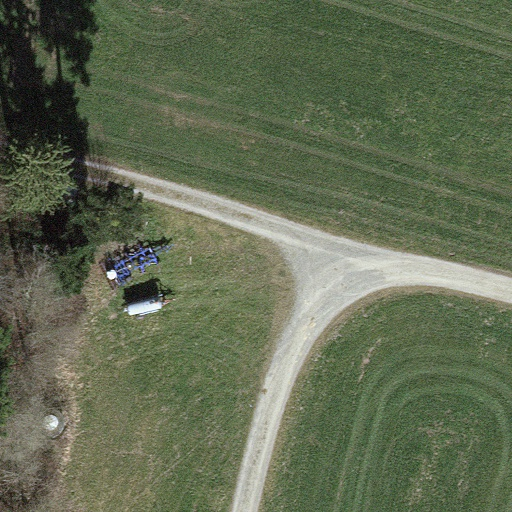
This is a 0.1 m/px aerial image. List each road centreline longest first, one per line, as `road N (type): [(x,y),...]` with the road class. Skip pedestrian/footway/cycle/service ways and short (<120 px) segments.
road 1 (track): [(0,173),(511,303)]
road 2 (track): [(341,256),(272,414),(251,511)]
